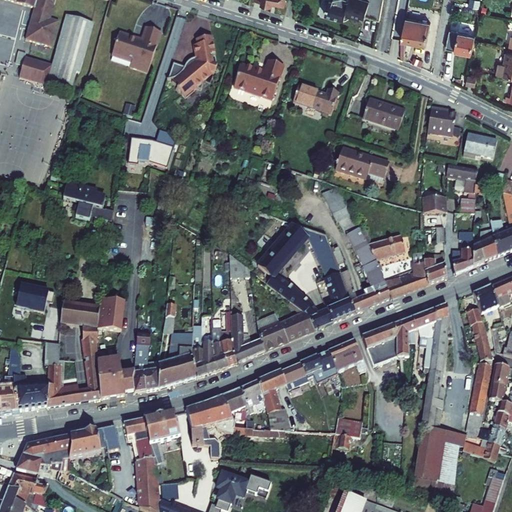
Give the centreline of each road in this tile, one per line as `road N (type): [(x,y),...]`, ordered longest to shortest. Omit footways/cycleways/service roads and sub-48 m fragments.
road 1 (secondary): [(0,430),(198,393),(454,288)]
road 2 (residential): [(175,0),(344,49),(511,126)]
road 3 (unknown): [(369,323),(329,226),(308,203)]
road 4 (unknown): [(389,454),(354,329)]
road 5 (unknown): [(454,288),(455,414)]
road 6 (unknown): [(270,363),(299,483)]
